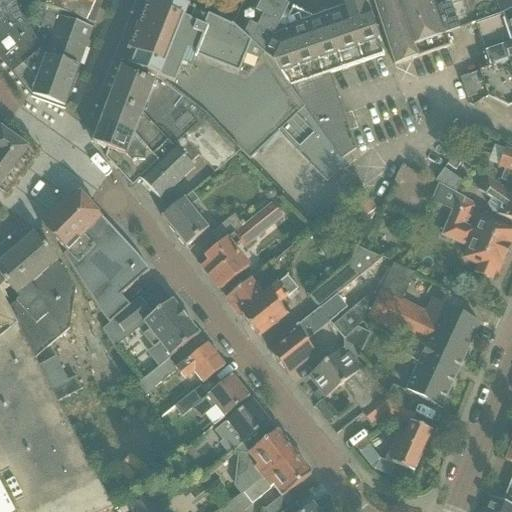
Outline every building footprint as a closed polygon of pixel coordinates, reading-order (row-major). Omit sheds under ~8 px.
[(0,0),(0,23),(18,11),(13,0),(0,0)] [(61,13),(86,23),(96,0),(37,0),(38,5),(36,4),(36,5),(61,14),(61,13)] [(195,12),(169,0),(154,0),(151,8),(147,7),(129,53),(133,55),(127,68),(142,75),(158,82),(185,100),(206,117),(250,162),(279,134),(326,184),(346,164),(342,160),(341,161),(304,110),(271,64),(265,56),(232,27),(231,28),(228,27),(208,18),(207,20),(194,14),(195,12)] [(265,56),(271,64),(304,110),(341,161),(355,151),(330,75),(383,57),(364,1),(311,18),(304,15),(300,22),(296,24),(287,19),(287,21),(282,19),(288,7),(273,0),(244,0),(235,19),(232,27),(265,56)] [(372,0),(378,17),(395,66),(418,59),(449,48),(446,37),(438,13),(433,0),(372,0)] [(511,0),(433,0),(446,37),(474,26),(511,13),(511,0)] [(47,60),(77,70),(92,30),(59,18),(61,14),(36,5),(29,27),(40,30),(37,39),(47,60)] [(287,19),(296,24),(300,22),(304,15),(292,9),(287,19)] [(0,56),(32,96),(64,107),(77,70),(47,60),(37,39),(18,11),(0,23),(0,56)] [(511,13),(474,26),(490,69),(511,61),(511,13)] [(511,61),(490,69),(479,73),(487,98),(508,109),(511,106),(511,61)] [(141,114),(174,148),(206,117),(185,100),(158,82),(142,75),(140,78),(121,72),(110,101),(141,114)] [(133,136),(158,163),(174,148),(141,114),(110,101),(102,123),(133,136)] [(174,148),(158,163),(140,181),(160,202),(193,169),(190,166),(198,157),(214,173),(240,152),(206,117),(174,148)] [(107,159),(133,187),(140,181),(158,163),(133,136),(102,123),(93,145),(109,151),(107,159)] [(0,187),(27,149),(1,130),(1,131),(0,130),(0,187)] [(511,152),(505,150),(498,167),(506,170),(501,181),(511,185),(511,152)] [(447,165),(456,172),(463,162),(454,156),(447,165)] [(435,182),(441,185),(456,194),(462,183),(444,170),(435,182)] [(498,216),(511,221),(511,195),(507,194),(506,191),(488,178),(478,193),(491,201),(488,205),(491,212),(498,216)] [(438,184),(430,203),(453,212),(451,216),(447,225),(443,236),(470,248),(470,249),(466,260),(480,266),(477,273),(479,275),(490,280),(494,272),(497,273),(498,272),(511,237),(511,232),(482,221),(481,221),(476,232),(461,225),(463,222),(467,223),(474,204),(456,194),(449,190),(438,184)] [(362,191),(348,202),(363,220),(374,211),(376,210),(362,191)] [(63,256),(68,263),(108,226),(79,194),(74,199),(72,197),(41,228),(42,229),(43,228),(66,253),(63,256)] [(161,218),(185,248),(207,231),(207,230),(183,199),(177,205),(161,218)] [(271,204),(262,211),(269,220),(278,213),(271,204)] [(209,262),(201,268),(220,292),(248,269),(233,251),(240,245),(243,249),(273,225),(269,220),(262,211),(220,246),(206,257),(209,262)] [(211,235),(220,246),(244,225),(236,214),(211,235)] [(81,283),(109,325),(128,308),(118,296),(132,284),(148,273),(138,258),(108,226),(68,263),(81,283)] [(34,234),(12,253),(0,263),(0,278),(5,285),(19,300),(9,308),(35,359),(60,338),(70,330),(75,289),(57,262),(34,234)] [(381,260),(357,249),(350,264),(361,275),(361,276),(381,260)] [(309,298),(318,310),(336,296),(341,292),(361,276),(361,275),(350,264),(348,267),(309,298)] [(393,265),(380,293),(373,306),(368,318),(367,320),(413,342),(405,358),(419,363),(405,392),(441,410),(479,326),(432,299),(425,312),(402,301),(414,275),(393,265)] [(226,299),(257,338),(273,325),(286,315),(279,306),(280,305),(298,291),(287,277),(268,293),(266,290),(264,290),(260,294),(250,280),(226,299)] [(0,511),(107,511),(112,510),(34,360),(35,359),(9,308),(8,309),(0,293),(0,511)] [(271,354),(287,375),(314,353),(306,343),(330,324),(347,310),(336,296),(318,310),(319,310),(283,339),(286,342),(271,354)] [(187,321),(179,310),(179,311),(172,301),(152,316),(150,313),(151,312),(142,300),(141,301),(139,298),(128,308),(109,325),(103,330),(115,346),(144,324),(150,332),(144,337),(154,349),(160,344),(170,358),(198,336),(187,321)] [(339,321),(332,327),(344,341),(367,320),(368,318),(373,306),(366,298),(339,321)] [(138,386),(147,397),(156,391),(154,388),(175,372),(183,382),(193,375),(202,386),(224,368),(207,346),(177,370),(169,361),(138,386)] [(352,400),(362,414),(388,395),(349,354),(346,356),(341,350),(307,378),(308,379),(318,391),(313,395),(318,401),(324,397),(325,398),(324,399),(325,400),(343,385),(354,399),(352,400)] [(39,366),(58,403),(82,391),(75,378),(68,382),(56,358),(39,366)] [(199,420),(214,408),(224,420),(249,399),(231,377),(201,402),(193,392),(174,408),(182,418),(191,410),(199,420)] [(362,414),(362,415),(371,426),(385,415),(402,423),(409,426),(410,424),(412,424),(416,416),(393,406),(386,398),(389,396),(388,395),(362,414)] [(245,443),(269,424),(251,402),(214,433),(221,442),(219,445),(228,456),(236,451),(241,447),(245,444),(245,443)] [(237,487),(243,495),(294,455),(269,424),(245,443),(245,444),(241,447),(236,451),(238,454),(248,454),(246,475),(242,475),(242,479),(238,479),(237,487)] [(398,433),(385,462),(412,474),(431,433),(412,424),(410,424),(409,426),(405,436),(398,433)] [(222,511),(244,511),(270,491),(269,490),(273,488),(282,498),(267,509),(267,511),(268,511),(285,511),(294,505),(295,504),(288,494),(295,489),(311,476),(294,455),(243,495),(222,511)] [(491,499),(485,511),(511,511),(511,487),(509,486),(502,503),(491,499)] [(157,511),(144,496),(130,507),(133,511),(157,511)]
